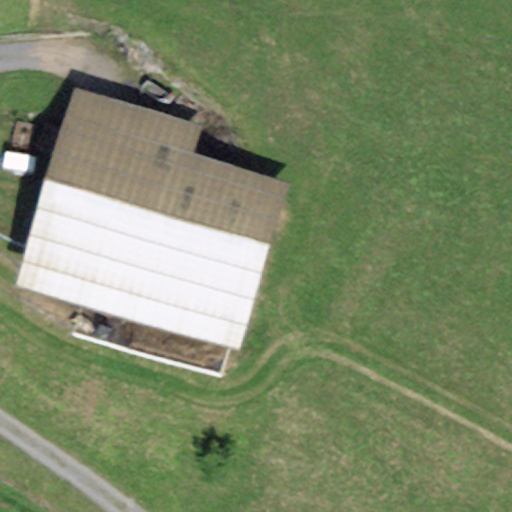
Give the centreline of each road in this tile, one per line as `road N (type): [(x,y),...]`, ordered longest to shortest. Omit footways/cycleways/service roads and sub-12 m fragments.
road 1 (track): [(162,102),(81,50),(0,55)]
road 2 (track): [(0,427),(118,511)]
